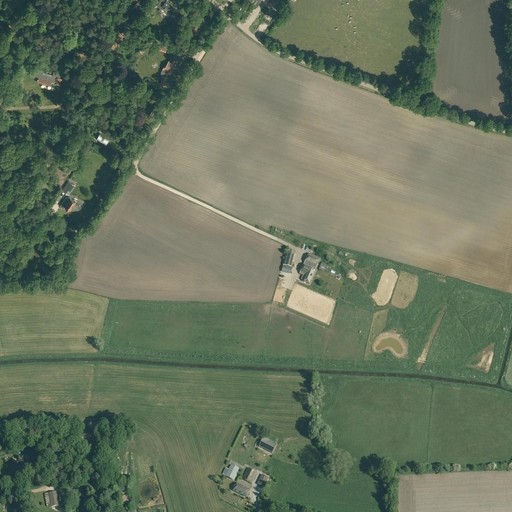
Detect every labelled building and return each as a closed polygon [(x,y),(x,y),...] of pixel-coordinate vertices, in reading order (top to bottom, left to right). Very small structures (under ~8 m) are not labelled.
[(170,16),(173,20),(178,17),(175,12),(174,13),(172,10),(175,7),(167,0),(166,1),(164,0),(160,0),(159,2),(160,3),(159,4),(160,5),(159,7),(163,9),(165,11),(166,10),(169,13),(168,14),(170,16)] [(191,32),(197,34),(198,32),(197,31),(202,21),(195,17),(193,23),(192,22),(189,27),(193,29),(191,32)] [(173,28),(180,32),(183,27),(176,23),(173,28)] [(161,84),(166,85),(167,77),(166,77),(168,73),(169,74),(175,63),(174,63),(174,62),(180,60),(179,53),(174,54),(175,58),(172,58),(171,61),(169,60),(167,65),(165,64),(162,70),(166,72),(164,77),(163,76),(161,84)] [(37,82),(50,85),(51,82),(56,83),(60,85),(62,78),(60,78),(62,73),(58,72),(57,75),(53,73),(44,71),(34,68),(32,72),(31,76),(38,78),(37,82)] [(147,112),(153,115),(158,106),(155,105),(154,108),(150,106),(147,112)] [(103,134),(100,133),(96,140),(99,141),(99,140),(103,142),(103,143),(107,145),(110,139),(109,139),(110,138),(107,136),(106,137),(102,135),(103,134)] [(62,190),(69,195),(75,185),(68,181),(62,190)] [(64,206),(70,210),(71,209),(72,210),(79,209),(78,205),(75,203),(76,202),(75,201),(74,200),(73,200),(69,197),(66,198),(63,202),(66,204),(64,206)] [(33,251),(40,258),(44,253),(36,246),(35,247),(36,247),(33,251)] [(283,266),(291,268),(294,253),(287,251),(283,266)] [(304,281),(309,284),(320,259),(309,254),(300,274),(306,277),(304,281)] [(81,435),(83,443),(95,441),(93,433),(81,435)] [(263,437),(259,447),(272,454),(277,444),(263,437)] [(12,461),(15,469),(25,466),(24,462),(30,460),(29,454),(18,456),(19,459),(12,461)] [(35,458),(38,468),(45,466),(42,456),(35,458)] [(90,470),(91,475),(99,475),(98,467),(96,467),(95,461),(91,462),(92,468),(91,468),(91,469),(90,470)] [(226,476),(233,480),(239,469),(236,468),(231,465),(226,476)] [(242,479),(251,483),(257,472),(248,468),(242,479)] [(257,485),(264,488),(269,478),(262,475),(257,485)] [(233,490),(246,497),(249,491),(246,490),(246,488),(236,484),(233,490)] [(50,506),(51,507),(59,506),(57,492),(44,494),(47,507),(50,506)]
